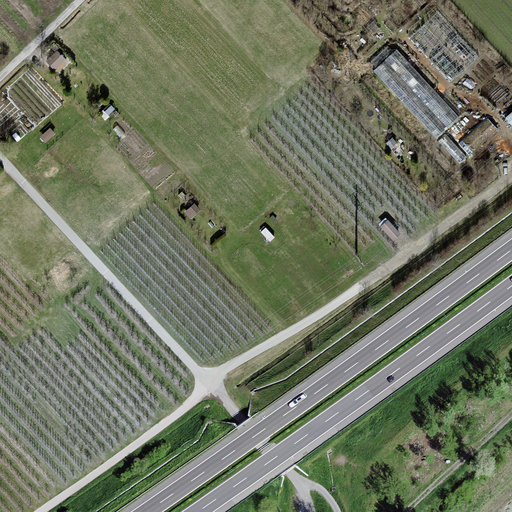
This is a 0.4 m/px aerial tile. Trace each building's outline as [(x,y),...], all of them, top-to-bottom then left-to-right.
[(373,67),(436,136),(459,115),(396,46),(373,67)] [(54,48),(47,63),(62,70),(69,55),(54,48)] [(486,115),(463,138),(474,149),(497,126),(486,115)] [(186,211),(191,215),(199,206),(194,202),(186,211)] [(387,216),(379,223),(393,238),(400,230),(387,216)]
